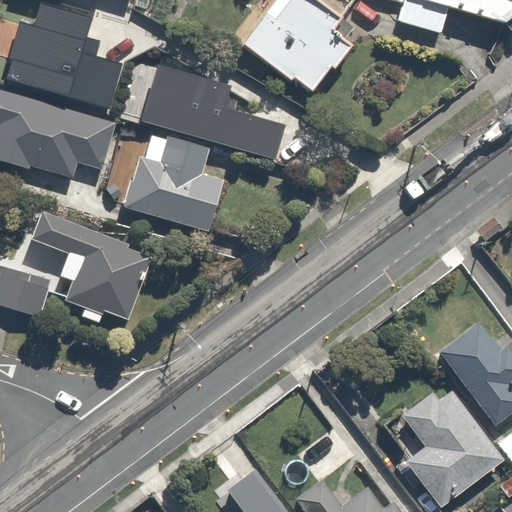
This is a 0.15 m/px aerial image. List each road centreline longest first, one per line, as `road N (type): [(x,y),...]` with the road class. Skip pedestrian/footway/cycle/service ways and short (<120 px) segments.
road 1 (secondary): [(511,141),(102,451)]
road 2 (residential): [(0,381),(81,419),(102,451)]
